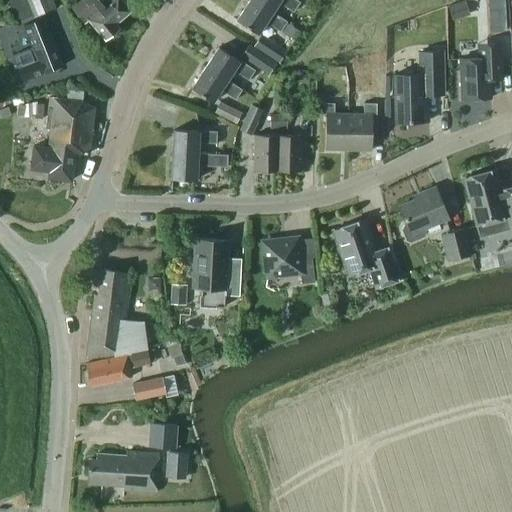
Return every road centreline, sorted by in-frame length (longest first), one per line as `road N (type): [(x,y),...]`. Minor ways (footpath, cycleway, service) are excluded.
road 1 (residential): [(93,203),(265,212),(338,192),(511,119)]
road 2 (tertiary): [(52,511),(61,356),(42,270)]
road 3 (unclassified): [(93,203),(140,60),(176,0)]
